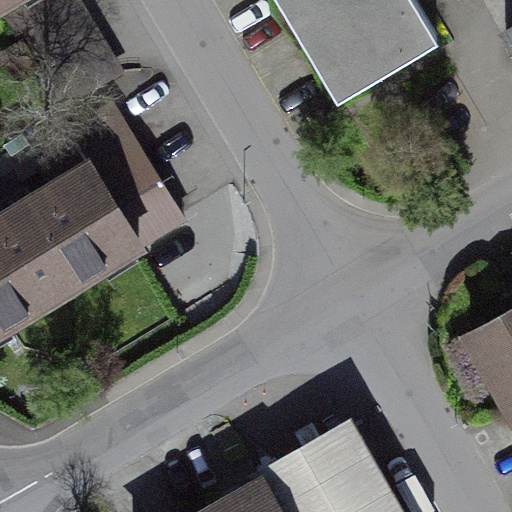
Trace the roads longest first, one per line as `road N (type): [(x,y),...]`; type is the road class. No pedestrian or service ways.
road 1 (residential): [(0,501),(349,293)]
road 2 (residential): [(349,293),(191,0)]
road 3 (residential): [(475,511),(349,293)]
road 4 (residential): [(349,293),(511,200)]
